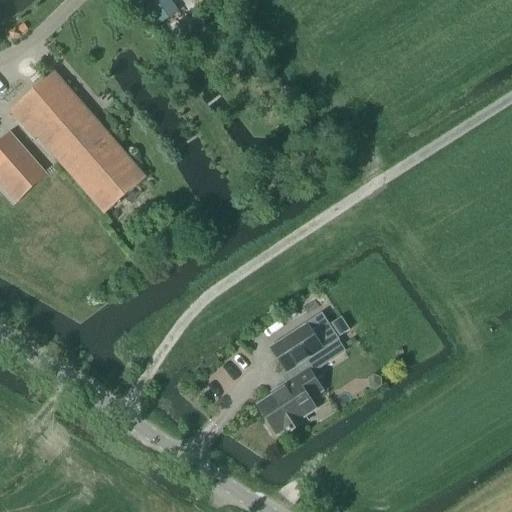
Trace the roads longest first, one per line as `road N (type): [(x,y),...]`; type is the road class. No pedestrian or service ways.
road 1 (track): [(119,416),(199,303),(511,100)]
road 2 (unclassified): [(271,511),(0,336)]
